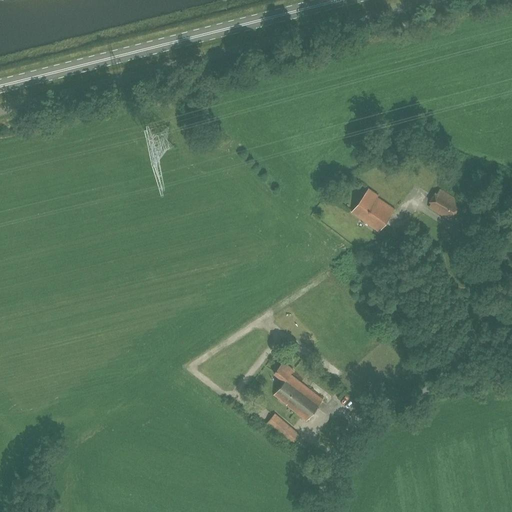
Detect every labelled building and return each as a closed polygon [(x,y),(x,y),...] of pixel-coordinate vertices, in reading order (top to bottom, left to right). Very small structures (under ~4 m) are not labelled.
[(379,232),(395,209),(378,197),(379,195),(369,188),(352,212),(379,232)] [(460,206),(462,201),(440,188),(437,192),(435,191),(429,201),(431,202),(428,207),(450,221),(453,216),(455,217),(462,207),(460,206)] [(499,205),(502,200),(488,192),(475,213),(492,224),(502,208),(499,205)] [(307,420),(323,400),(291,374),(294,370),(283,361),(274,373),(284,381),(274,394),(287,404),(307,420)] [(290,446),(301,435),(282,418),(272,430),(290,446)]
